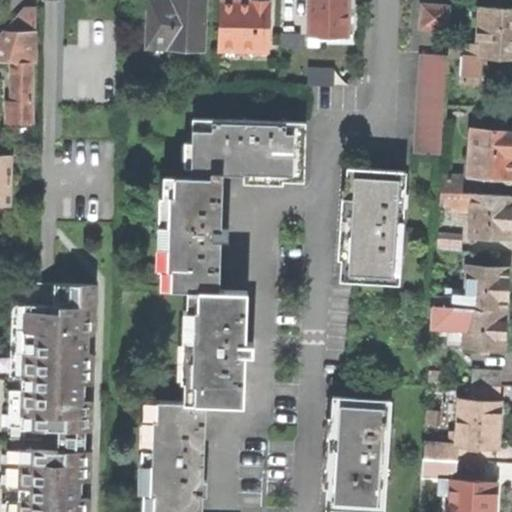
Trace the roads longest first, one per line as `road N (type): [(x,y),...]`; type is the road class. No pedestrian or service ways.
road 1 (residential): [(323,197),(278,204),(265,224),(261,401),(227,444),(233,511)]
road 2 (residential): [(311,511),(323,197)]
road 3 (residential): [(323,197),(324,162),(336,140),(384,116),(387,0)]
